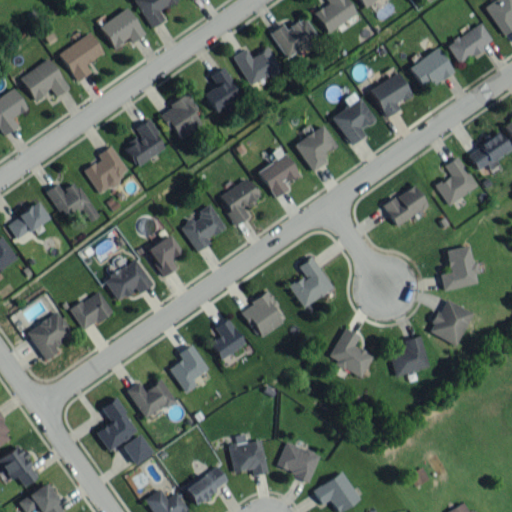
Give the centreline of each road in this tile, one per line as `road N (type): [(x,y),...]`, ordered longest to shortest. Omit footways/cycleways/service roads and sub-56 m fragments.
road 1 (residential): [(114,511),(0,350),(53,145),(259,0)]
road 2 (residential): [(511,77),(40,407)]
